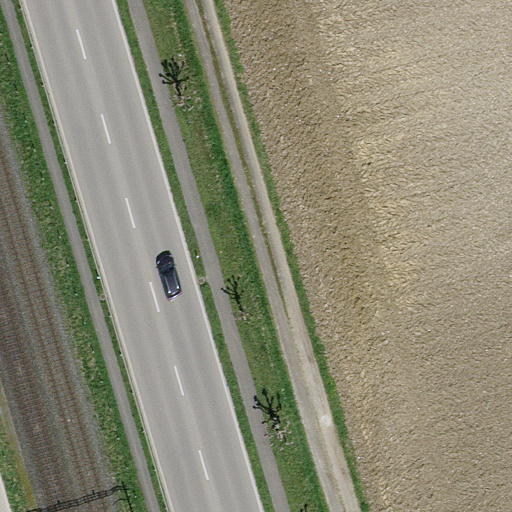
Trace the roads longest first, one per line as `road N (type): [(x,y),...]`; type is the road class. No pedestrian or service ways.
road 1 (primary): [(216,511),(66,0)]
road 2 (track): [(197,0),(343,511)]
